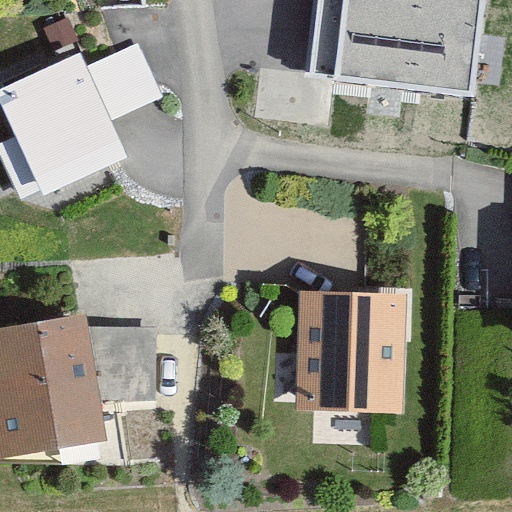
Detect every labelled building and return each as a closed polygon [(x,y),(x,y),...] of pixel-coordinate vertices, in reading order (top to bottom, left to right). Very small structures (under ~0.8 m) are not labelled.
[(486,2),(468,0),(316,0),(307,80),(473,101),(486,2)] [(134,39),(65,67),(85,117),(154,89),(134,39)] [(60,52),(0,76),(0,153),(17,195),(104,159),(85,117),(65,67),(60,52)] [(403,291),(292,287),(288,399),(399,403),(403,291)] [(73,315),(0,323),(0,444),(88,433),(84,398),(75,326),(73,315)] [(153,324),(75,326),(84,398),(152,391),(153,324)]
